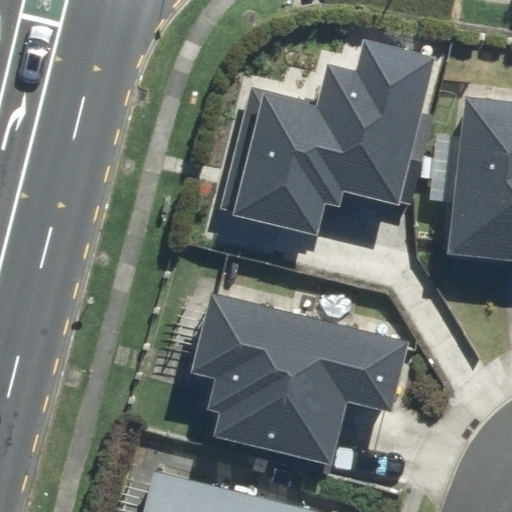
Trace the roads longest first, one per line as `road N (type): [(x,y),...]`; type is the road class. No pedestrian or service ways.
road 1 (secondary): [(125,0),(0,220)]
road 2 (secondary): [(31,0),(0,134)]
